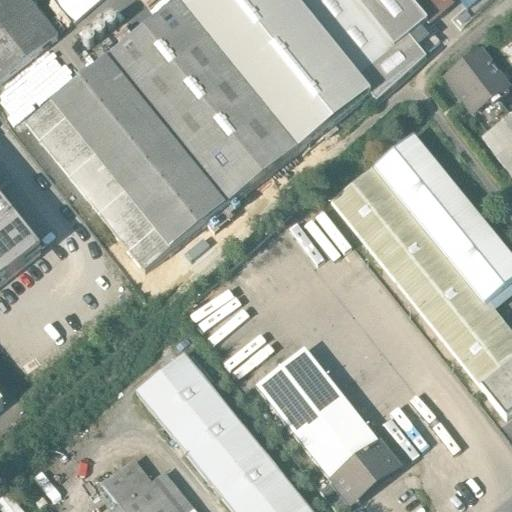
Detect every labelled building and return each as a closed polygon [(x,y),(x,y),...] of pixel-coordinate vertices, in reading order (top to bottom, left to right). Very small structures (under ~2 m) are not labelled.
[(0,0),(0,86),(58,40),(25,0),(0,0)] [(54,0),(52,3),(74,26),(102,0),(54,0)] [(291,0),(174,0),(177,4),(298,155),(370,99),(357,83),(293,2),(291,0)] [(396,52),(354,0),(295,0),(293,2),(357,83),(396,52)] [(409,0),(426,21),(448,3),(445,0),(409,0)] [(177,4),(25,126),(146,276),(298,155),(177,4)] [(511,31),(493,46),(509,68),(511,65),(511,31)] [(446,79),(472,114),(491,100),(506,89),(479,53),(446,79)] [(511,114),(506,119),(491,100),(472,114),(486,133),(481,137),(511,179),(511,114)] [(511,289),(511,262),(413,137),(331,201),(502,417),(507,422),(511,417),(511,346),(484,311),(511,289)] [(0,206),(0,290),(41,258),(0,206)] [(308,511),(184,354),(136,393),(230,511),(308,511)] [(257,396),(330,488),(377,450),(304,358),(257,396)] [(400,478),(377,450),(354,469),(376,497),(400,478)] [(152,485),(135,464),(103,488),(120,511),(118,511),(194,511),(165,475),(152,485)] [(357,511),(376,497),(354,469),(330,488),(324,493),(339,511),(357,511)]
